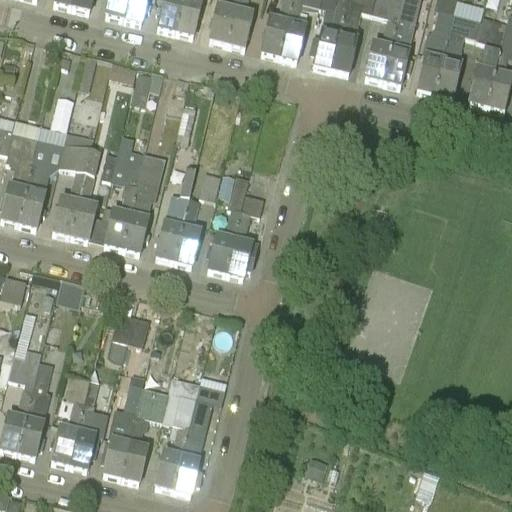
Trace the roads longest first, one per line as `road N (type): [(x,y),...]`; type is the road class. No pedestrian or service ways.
road 1 (residential): [(310,99),(0,19)]
road 2 (residential): [(261,309),(0,250)]
road 3 (residential): [(261,309),(310,99)]
road 4 (residential): [(215,511),(261,309)]
road 5 (residential): [(511,141),(310,99)]
road 6 (residential): [(129,511),(0,480)]
